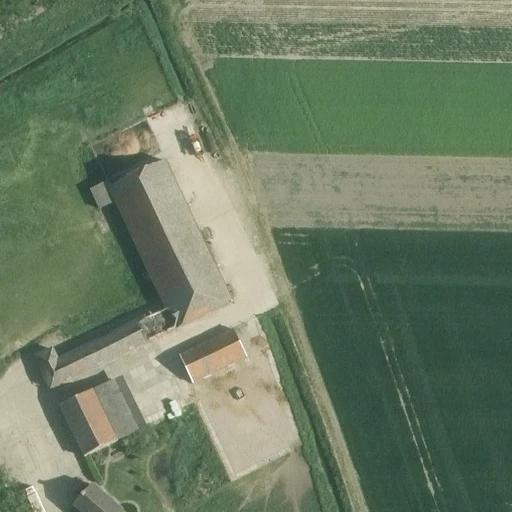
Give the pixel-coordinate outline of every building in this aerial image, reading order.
[(52,389),(233,304),(167,163),(109,190),(166,311),(64,359),(59,349),(38,359),(52,389)] [(193,385),(246,360),(234,333),(181,358),(193,385)] [(16,375),(37,358),(29,348),(8,365),(16,375)] [(85,458),(138,433),(113,382),(61,407),(85,458)] [(78,511),(121,511),(92,486),(74,508),(78,511)]
